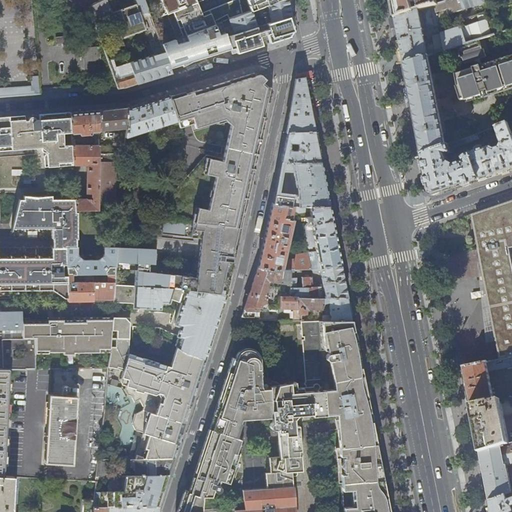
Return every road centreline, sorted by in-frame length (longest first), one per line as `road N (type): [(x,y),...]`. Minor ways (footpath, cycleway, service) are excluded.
road 1 (residential): [(166,511),(232,311),(286,53)]
road 2 (residential): [(286,53),(125,98),(0,107)]
road 3 (primary): [(384,229),(441,511)]
road 4 (primary): [(345,38),(384,229)]
road 5 (residential): [(511,185),(384,229)]
